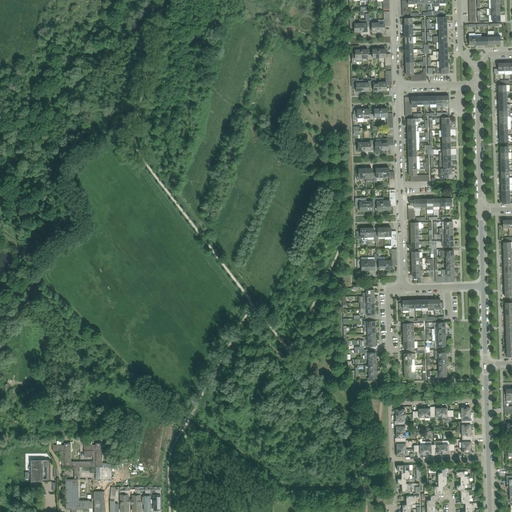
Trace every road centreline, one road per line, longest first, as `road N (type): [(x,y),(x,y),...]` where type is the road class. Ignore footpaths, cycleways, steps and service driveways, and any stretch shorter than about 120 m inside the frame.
road 1 (track): [(290,353),(134,148),(164,0)]
road 2 (residential): [(488,457),(399,459),(390,428),(390,404),(486,400)]
road 3 (residential): [(402,287),(397,86)]
road 4 (residential): [(480,210),(477,83)]
